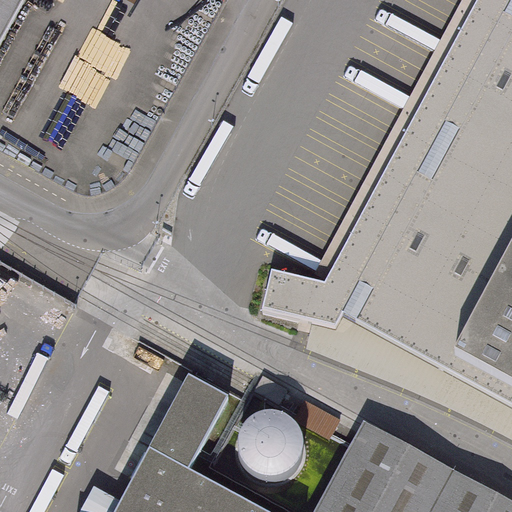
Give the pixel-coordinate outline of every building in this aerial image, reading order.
[(0,0),(0,46),(25,0),(0,0)] [(511,0),(482,0),(326,284),(273,271),(264,308),(318,321),(324,301),(511,405),(511,0)] [(0,426),(13,414),(15,409),(34,391),(72,317),(48,292),(0,267),(0,426)] [(304,404),(299,422),(286,418),(285,422),(334,436),(340,414),(304,404)] [(511,511),(511,507),(363,424),(314,511),(247,511),(149,457),(119,511),(511,511)]
